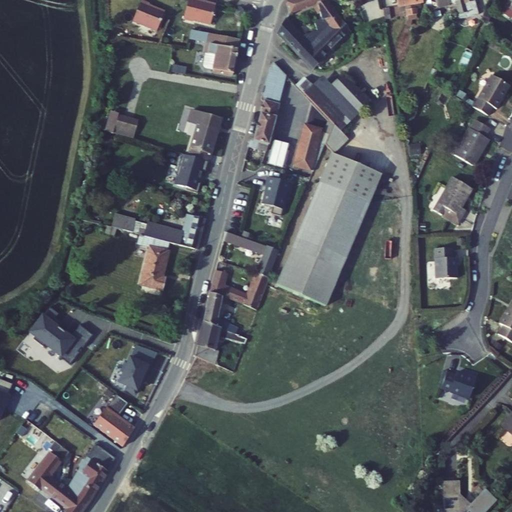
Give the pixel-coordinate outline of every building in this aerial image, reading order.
[(216,5),(195,0),(188,0),(183,22),(192,24),(193,23),(211,28),(216,5)] [(312,73),(350,34),(324,0),(294,0),(286,3),(290,16),(313,9),(318,17),(320,15),(321,20),(303,37),(286,20),(277,37),(312,73)] [(418,11),(415,0),(393,0),(394,5),(409,3),(411,12),(418,11)] [(423,0),(415,0),(418,11),(425,10),(423,0)] [(473,6),(472,0),(464,0),(461,1),(464,14),(467,13),(466,7),(473,6)] [(485,11),(483,0),(472,0),(475,13),(485,11)] [(511,0),(507,0),(498,12),(506,19),(511,13),(511,0)] [(157,34),(166,13),(149,7),(150,4),(142,1),(132,24),(157,34)] [(233,76),(241,41),(191,32),(189,42),(205,45),(202,67),(205,72),(233,76)] [(280,106),(287,79),(273,64),(269,69),(261,102),(263,102),(280,106)] [(500,109),(511,92),(511,83),(498,74),(476,105),(492,115),(497,108),(500,109)] [(371,105),(344,76),(332,87),(323,79),(313,88),(304,97),(311,105),(327,121),(333,127),(342,134),(371,105)] [(304,97),(313,88),(304,79),(295,87),(304,97)] [(269,153),(280,106),(263,102),(256,133),(254,141),(252,141),(249,143),(248,147),(252,149),(265,152),(269,153)] [(327,121),(311,105),(306,126),(323,131),(327,121)] [(210,161),(223,121),(191,111),(187,123),(196,127),(188,155),(210,161)] [(134,141),(138,122),(109,115),(104,133),(134,141)] [(474,166),(492,139),(488,137),(494,128),(478,117),(454,152),(474,166)] [(312,174),(323,131),(306,126),(303,126),(292,169),(312,174)] [(326,312),(382,177),(332,158),(276,289),(326,312)] [(275,170),(277,163),(264,160),(262,167),(275,170)] [(263,210),(273,213),(279,194),(280,195),(285,180),(261,173),(259,181),(261,182),(259,188),(259,187),(255,200),(265,203),(263,210)] [(460,209),(472,192),(454,179),(431,212),(440,218),(445,212),(447,213),(441,219),(454,229),(466,212),(460,209)] [(185,249),(194,218),(174,213),(171,225),(160,223),(158,229),(135,223),(132,236),(161,243),(185,249)] [(242,240),(245,231),(230,225),(228,234),(242,240)] [(273,282),(283,256),(242,240),(228,234),(225,244),(267,261),(260,278),(273,282)] [(158,275),(163,252),(159,251),(161,243),(132,236),(130,236),(127,247),(139,250),(130,287),(154,293),(156,283),(152,282),(154,275),(158,275)] [(462,290),(461,269),(458,268),(457,259),(438,260),(440,291),(462,290)] [(226,297),(232,280),(216,276),(212,293),(226,297)] [(263,310),(273,282),(260,278),(253,296),(249,295),(246,306),(263,310)] [(239,335),(243,324),(221,320),(224,300),(210,296),(203,329),(239,335)] [(506,354),(511,346),(511,305),(494,329),(499,332),(491,343),(506,354)] [(40,321),(45,325),(31,343),(41,351),(43,348),(58,359),(57,361),(67,369),(76,357),(75,355),(79,351),(80,352),(90,339),(77,329),(68,341),(62,337),(63,336),(56,331),(55,331),(54,330),(57,325),(53,322),(56,318),(47,311),(40,321)] [(216,357),(221,343),(247,347),(252,337),(239,335),(203,329),(196,365),(208,369),(216,372),(220,359),(216,357)] [(121,374),(116,385),(125,389),(124,392),(133,396),(141,378),(144,379),(148,369),(128,359),(125,365),(123,364),(119,373),(121,374)] [(205,377),(208,369),(196,365),(193,374),(205,377)] [(464,407),(473,388),(453,380),(451,384),(441,379),(435,394),(464,407)] [(0,417),(10,392),(0,388),(0,417)] [(511,405),(497,423),(511,435),(511,405)] [(122,446),(132,431),(95,407),(85,421),(122,446)] [(44,500),(44,499),(63,511),(83,511),(94,495),(113,464),(95,452),(88,465),(84,465),(80,471),(81,475),(69,495),(66,493),(65,495),(51,485),(68,460),(54,451),(49,459),(53,461),(32,492),(44,500)] [(488,511),(498,502),(486,491),(472,508),(463,501),(464,481),(448,480),(447,511),(488,511)]
